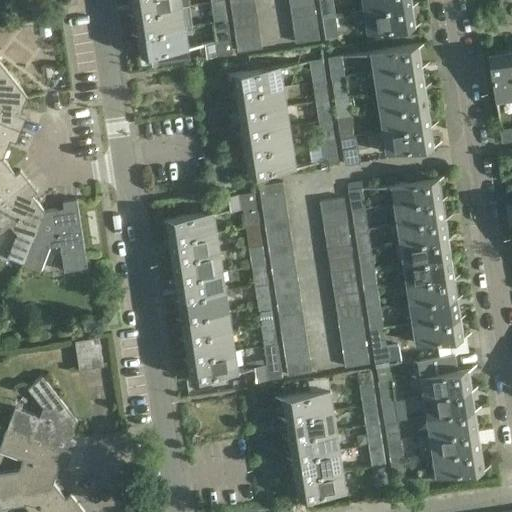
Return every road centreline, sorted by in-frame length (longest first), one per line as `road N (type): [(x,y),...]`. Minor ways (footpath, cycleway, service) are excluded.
road 1 (residential): [(97,0),(174,511)]
road 2 (residential): [(511,399),(449,0)]
